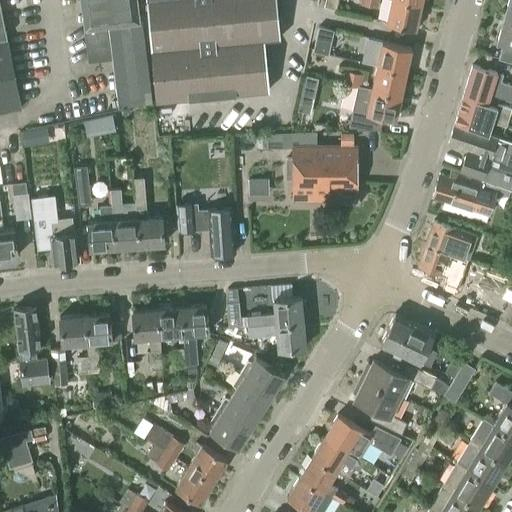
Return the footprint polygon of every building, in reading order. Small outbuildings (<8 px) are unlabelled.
[(141,23),(137,0),(81,0),(89,62),(113,59),(119,107),(152,102),(142,23),(141,23)] [(150,0),(147,0),(152,51),(265,39),(265,40),(280,39),(276,0),(150,0)] [(325,0),(324,8),(335,10),(337,0),(325,0)] [(377,8),(379,0),(360,0),(359,4),(377,8)] [(415,27),(420,4),(402,0),(390,0),(386,20),(415,27)] [(511,46),(511,19),(504,18),(497,42),(511,46)] [(331,31),(318,28),(313,52),(326,55),(331,31)] [(8,39),(0,40),(0,113),(22,109),(8,39)] [(269,91),(265,40),(265,39),(152,51),(153,60),(159,60),(158,56),(163,56),(163,60),(186,58),(190,99),(269,91)] [(405,70),(410,49),(410,47),(381,41),(378,55),(365,51),(363,60),(405,70)] [(159,60),(153,60),(157,102),(190,99),(186,58),(163,60),(163,56),(158,56),(159,60)] [(376,66),(371,87),(400,94),(405,70),(363,60),(362,63),(376,66)] [(462,99),(454,122),(488,134),(493,122),(506,127),(511,109),(497,104),(499,98),(511,101),(511,85),(501,82),(503,75),(471,65),(462,99)] [(345,71),(342,81),(361,85),(362,74),(345,71)] [(304,77),(301,88),(315,91),(317,79),(304,77)] [(380,130),(383,116),(395,118),(400,94),(371,87),(370,89),(360,87),(361,85),(342,81),(342,84),(357,88),(347,131),(380,130)] [(110,116),(100,118),(103,132),(113,130),(110,116)] [(511,142),(488,134),(454,122),(448,144),(468,151),(463,173),(497,185),(511,189),(511,142)] [(34,130),(22,132),(25,147),(36,146),(34,130)] [(316,146),(316,133),(268,135),(268,148),(293,147),(293,159),(286,159),(286,180),(293,180),(293,200),(327,199),(326,146),(316,146)] [(352,133),(341,133),(341,143),(352,143),(352,133)] [(355,146),(326,146),(327,192),(355,192),(355,146)] [(75,167),(79,207),(92,206),(87,166),(75,167)] [(497,185),(463,173),(449,169),(447,176),(439,173),(432,196),(447,201),(445,209),(486,221),(497,185)] [(162,216),(147,218),(144,177),(134,178),(139,246),(164,244),(162,216)] [(133,178),(135,209),(136,218),(122,219),(120,189),(111,190),(115,248),(139,246),(134,178),(133,178)] [(99,206),(99,209),(100,221),(88,222),(90,250),(115,248),(111,190),(110,190),(111,205),(99,206)] [(234,253),(230,207),(188,210),(186,191),(176,192),(179,230),(208,228),(209,254),(234,253)] [(13,195),(14,209),(16,220),(31,218),(30,209),(28,193),(13,195)] [(0,258),(17,256),(13,229),(3,231),(0,208),(0,258)] [(76,261),(71,218),(48,220),(51,239),(47,239),(48,248),(52,247),(54,264),(76,261)] [(473,261),(480,237),(434,221),(426,244),(464,258),(473,261)] [(426,244),(418,267),(463,283),(466,272),(460,270),(464,258),(426,244)] [(247,326),(247,327),(264,326),(272,325),(304,322),(303,313),(307,310),(306,301),(302,300),(301,298),(274,300),(275,314),(246,316),(240,317),(239,302),(226,303),(228,328),(247,326)] [(37,305),(15,307),(22,382),(48,380),(46,359),(36,359),(35,348),(41,347),(37,305)] [(195,348),(194,348),(193,333),(207,332),(205,305),(181,307),(185,365),(196,364),(195,348)] [(162,367),(160,336),(183,334),(184,348),(174,349),(175,366),(185,365),(181,307),(157,309),(162,367)] [(132,311),(134,338),(148,337),(151,368),(162,367),(157,309),(132,311)] [(86,342),(93,341),(110,340),(108,312),(84,314),(86,342)] [(60,316),(62,344),(86,342),(84,314),(60,316)] [(380,345),(413,362),(419,350),(410,345),(412,341),(409,339),(416,325),(395,315),(380,345)] [(306,347),(304,322),(272,325),(273,336),(277,335),(278,350),(306,347)] [(419,350),(413,362),(419,365),(421,362),(430,367),(437,353),(428,348),(435,334),(416,325),(409,339),(412,341),(410,345),(419,350)] [(247,327),(248,338),(265,336),(264,326),(247,327)] [(227,343),(219,340),(208,364),(216,367),(227,343)] [(67,384),(64,349),(51,350),(54,385),(67,384)] [(465,361),(456,355),(450,365),(459,370),(463,363),(464,363),(465,361)] [(98,356),(87,357),(89,373),(100,372),(98,356)] [(89,373),(87,357),(76,357),(77,373),(89,373)] [(273,394),(285,375),(256,357),(252,362),(248,361),(240,373),(273,394)] [(360,378),(399,397),(408,379),(431,389),(436,378),(409,365),(404,375),(373,360),(371,365),(367,363),(360,378)] [(464,363),(463,363),(459,370),(454,378),(444,395),(455,402),(475,370),(464,363)] [(446,373),(454,378),(459,370),(450,365),(446,373)] [(240,373),(232,385),(236,388),(233,394),(261,412),(273,394),(240,373)] [(399,397),(360,378),(353,393),(356,394),(354,399),(379,411),(374,422),(401,435),(407,423),(391,415),(399,397)] [(489,394),(506,405),(493,425),(511,436),(511,393),(496,383),(489,394)] [(195,398),(193,389),(168,395),(169,403),(195,398)] [(110,392),(92,394),(93,408),(112,407),(110,392)] [(229,399),(225,397),(217,409),(250,430),(261,412),(233,394),(229,399)] [(238,449),(250,430),(217,409),(209,421),(213,425),(209,431),(238,449)] [(441,410),(435,420),(445,426),(451,416),(441,410)] [(368,441),(391,455),(401,439),(375,427),(370,435),(338,415),(331,427),(339,432),(333,441),(359,457),(368,441)] [(133,431),(143,438),(163,450),(176,458),(184,444),(172,436),(173,434),(152,423),(151,425),(141,419),(133,431)] [(469,441),(506,464),(511,453),(511,436),(493,425),(482,419),(469,441)] [(445,426),(435,420),(422,442),(431,448),(445,426)] [(0,440),(9,469),(32,462),(26,442),(33,440),(33,439),(50,434),(47,425),(0,438),(0,440)] [(333,441),(325,436),(312,456),(337,472),(344,460),(359,470),(365,460),(359,457),(333,441)] [(469,441),(455,463),(492,486),(506,464),(469,441)] [(420,445),(408,464),(417,470),(431,448),(422,442),(420,445)] [(187,465),(213,481),(226,459),(201,444),(187,465)] [(176,458),(163,450),(155,463),(167,472),(176,458)] [(312,456),(300,477),(332,497),(342,503),(347,494),(337,488),(330,483),(337,472),(312,456)] [(455,463),(442,485),(479,508),(492,486),(455,463)] [(417,470),(408,464),(402,474),(411,480),(417,470)] [(200,502),(213,481),(187,465),(174,486),(200,502)] [(309,511),(323,511),(332,497),(300,477),(287,498),(309,511)] [(372,479),(366,488),(377,494),(382,485),(372,479)] [(429,506),(438,511),(476,511),(479,508),(442,485),(429,506)] [(118,502),(128,508),(134,511),(142,511),(148,502),(126,488),(118,502)] [(54,511),(52,495),(9,510),(2,511),(54,511)] [(158,511),(186,511),(166,500),(158,511)]
